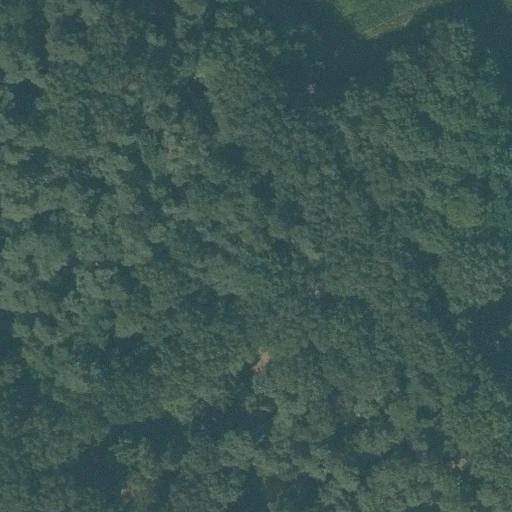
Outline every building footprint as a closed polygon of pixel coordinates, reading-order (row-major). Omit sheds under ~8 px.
[(350,247),(335,252),(332,245),(314,252),(331,296),(351,288),(347,279),(360,273),(364,283),(383,276),(372,249),(354,257),(350,247)] [(266,309),(249,281),(235,289),(252,317),(266,309)] [(402,338),(380,351),(395,377),(417,364),(402,338)] [(357,361),(336,372),(349,399),(370,387),(357,361)] [(181,376),(153,391),(159,403),(187,387),(181,376)] [(287,391),(259,406),(271,427),(298,411),(287,391)] [(453,403),(426,418),(439,441),(466,426),(453,403)] [(415,427),(387,428),(387,448),(415,448),(415,427)] [(202,430),(181,442),(189,459),(211,446),(202,430)] [(76,433),(61,441),(74,468),(89,459),(76,433)] [(478,436),(476,437),(458,448),(467,465),(487,452),(478,436)] [(150,455),(124,470),(135,491),(161,476),(150,455)] [(432,458),(400,477),(412,501),(422,496),(444,483),(432,458)] [(308,473),(279,478),(283,501),(312,496),(308,473)] [(23,511),(7,484),(0,488),(0,511),(23,511)] [(229,511),(229,489),(199,489),(199,511),(229,511)] [(511,501),(507,492),(482,504),(485,511),(509,511),(511,511),(511,501)] [(161,511),(156,502),(136,511),(161,511)]
